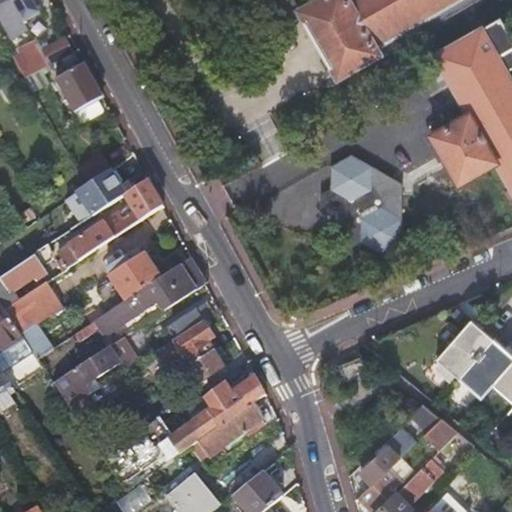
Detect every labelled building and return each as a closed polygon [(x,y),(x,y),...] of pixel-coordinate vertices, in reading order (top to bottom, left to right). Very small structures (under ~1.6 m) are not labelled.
[(0,0),(0,10),(4,17),(0,18),(0,19),(11,37),(27,28),(23,20),(11,0),(0,0)] [(11,0),(23,20),(39,12),(32,0),(11,0)] [(315,0),(298,10),(337,78),(381,53),(377,46),(412,25),(415,30),(421,32),(476,0),(315,0)] [(511,189),(511,79),(507,71),(511,67),(511,33),(502,15),(436,53),(468,111),(430,133),(458,182),(496,161),(511,189)] [(27,80),(49,67),(34,40),(18,48),(21,54),(14,59),(24,77),(27,80)] [(53,65),(70,55),(62,43),(46,52),(53,65)] [(57,80),(76,113),(97,100),(102,97),(84,64),(57,80)] [(34,94),(27,80),(24,77),(16,82),(26,99),(34,94)] [(97,100),(76,113),(82,123),(103,110),(97,100)] [(350,246),(360,240),(380,252),(401,240),(401,182),(351,151),(330,163),(332,186),(323,193),(322,204),(332,210),(331,222),(340,228),(340,240),(350,246)] [(127,194),(111,172),(87,187),(78,193),(93,216),(126,195),(127,194)] [(163,206),(148,180),(127,194),(126,195),(132,205),(97,227),(97,228),(70,245),(70,246),(59,253),(65,263),(61,267),(64,271),(163,206)] [(260,201),(262,211),(272,210),(270,199),(260,201)] [(52,253),(47,246),(0,276),(0,299),(9,293),(45,270),(41,263),(50,257),(52,253)] [(160,278),(144,254),(126,266),(104,280),(109,289),(114,285),(125,301),(160,278)] [(191,259),(160,278),(125,301),(95,320),(105,336),(157,301),(164,311),(206,284),(191,259)] [(62,307),(46,283),(5,310),(21,333),(30,327),(62,307)] [(21,333),(5,310),(0,302),(0,351),(23,337),(21,333)] [(210,316),(213,315),(205,303),(172,325),(179,336),(188,330),(204,321),(210,316)] [(440,358),(462,377),(496,337),(474,318),(440,358)] [(189,364),(210,350),(206,344),(215,338),(204,321),(188,330),(179,336),(156,352),(166,367),(182,357),(182,358),(184,357),(189,364)] [(30,327),(21,333),(23,337),(27,343),(37,337),(30,327)] [(511,350),(496,337),(462,377),(484,396),(496,382),(511,363),(511,350)] [(117,341),(109,347),(120,363),(128,358),(117,341)] [(53,384),(70,409),(91,394),(92,393),(87,385),(120,363),(109,347),(53,384)] [(220,355),(215,347),(210,350),(211,352),(212,352),(216,357),(220,355)] [(211,352),(210,350),(189,364),(190,366),(185,369),(196,386),(223,368),(216,357),(212,352),(211,352)] [(511,363),(496,382),(511,396),(511,363)] [(0,367),(0,393),(12,386),(0,367)] [(254,404),(266,395),(254,377),(226,397),(221,390),(206,401),(211,409),(171,438),(159,421),(103,458),(126,493),(164,467),(192,447),(211,433),(215,430),(254,404)] [(10,394),(15,391),(12,386),(0,393),(0,411),(15,402),(10,394)] [(70,409),(86,433),(107,418),(91,394),(70,409)] [(197,454),(202,461),(209,456),(210,458),(245,433),(246,434),(247,433),(249,436),(265,425),(261,420),(264,418),(265,418),(254,404),(215,430),(211,433),(192,447),(197,454)] [(415,411),(394,432),(399,438),(421,417),(415,411)] [(457,430),(441,417),(425,432),(437,443),(440,447),(439,448),(439,449),(445,443),(457,430)] [(103,458),(159,421),(157,418),(102,458),(103,458)] [(473,444),(457,430),(445,443),(453,450),(461,457),(473,444)] [(445,443),(439,449),(430,459),(438,466),(453,450),(445,443)] [(365,477),(372,484),(373,483),(387,469),(400,457),(400,456),(388,444),(360,472),(365,477)] [(401,478),(403,481),(415,469),(401,456),(400,456),(400,457),(411,468),(401,478)] [(363,493),(362,494),(376,508),(377,507),(403,481),(401,478),(411,468),(400,457),(387,469),(373,483),(372,484),(363,493)] [(430,459),(377,511),(410,511),(414,508),(409,504),(442,470),(438,466),(430,459)] [(265,511),(273,506),(283,497),(263,472),(234,496),(247,511),(265,511)] [(361,480),(365,477),(360,472),(357,475),(361,480)] [(168,497),(179,511),(214,511),(224,504),(200,473),(195,477),(168,497)] [(165,493),(168,497),(195,477),(191,474),(165,493)] [(447,511),(437,502),(427,511),(447,511)]
